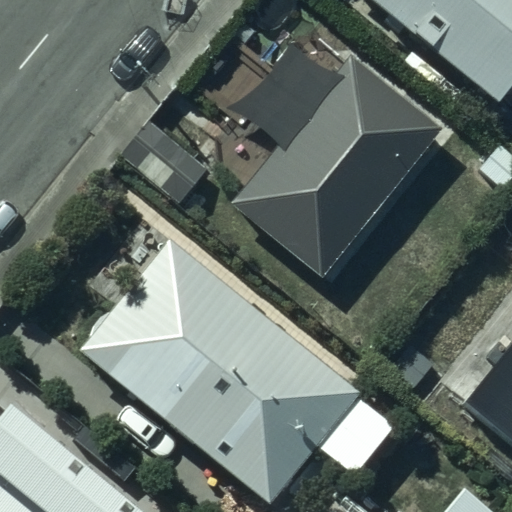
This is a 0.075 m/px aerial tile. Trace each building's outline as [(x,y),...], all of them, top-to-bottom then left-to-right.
[(511,93),(511,0),(360,0),(349,13),(485,125),(511,93)] [(235,225),(319,294),(443,144),(359,75),(235,225)] [(128,165),(186,213),(210,185),(151,137),(128,165)] [(83,371),(254,511),(274,511),(356,414),(173,263),(83,371)] [(0,431),(7,438),(39,399),(0,366),(0,431)] [(511,400),(472,449),(511,482),(511,400)]
